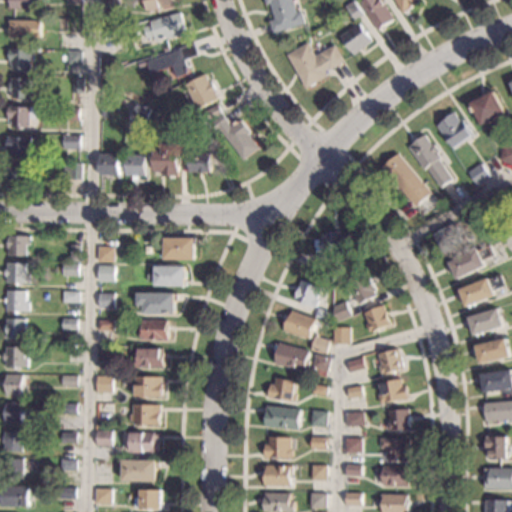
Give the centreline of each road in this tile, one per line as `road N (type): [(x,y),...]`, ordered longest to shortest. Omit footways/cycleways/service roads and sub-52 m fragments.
road 1 (residential): [(511,28),(438,62),(379,102),(268,221),(0,217)]
road 2 (residential): [(445,511),(447,425),(433,333),(397,241),(325,156)]
road 3 (residential): [(211,511),(225,342),(268,221)]
road 4 (residential): [(325,156),(258,88),(219,0)]
